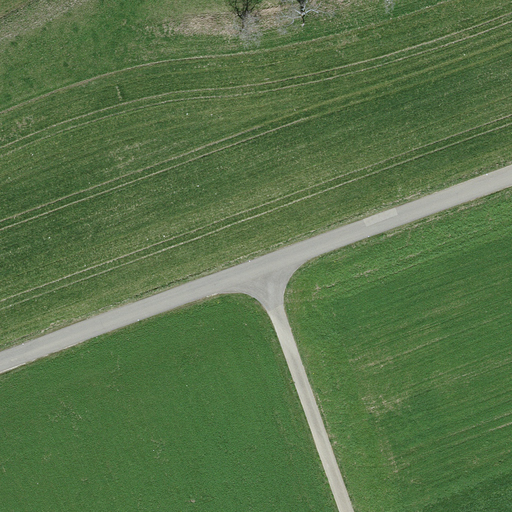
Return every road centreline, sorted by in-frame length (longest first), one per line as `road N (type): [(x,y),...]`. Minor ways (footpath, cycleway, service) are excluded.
road 1 (unclassified): [(511,178),(0,367)]
road 2 (track): [(273,265),(355,511)]
